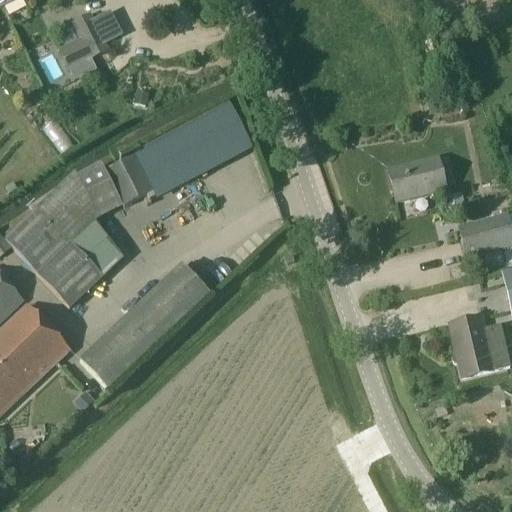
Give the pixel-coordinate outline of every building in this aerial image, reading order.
[(0,0),(0,7),(2,11),(22,0),(0,0)] [(89,17),(71,26),(78,41),(58,52),(68,74),(108,54),(101,42),(119,33),(109,15),(92,23),(89,17)] [(148,97),(135,94),(132,107),(145,110),(148,97)] [(227,112),(133,161),(151,197),(154,202),(248,153),(227,112)] [(101,281),(99,279),(124,256),(95,226),(98,222),(122,210),(123,212),(151,197),(133,161),(104,176),(100,168),(76,181),(74,177),(36,212),(36,213),(4,245),(68,312),(101,281)] [(444,194),(436,162),(388,174),(396,206),(444,194)] [(442,201),(445,218),(465,214),(461,197),(442,201)] [(511,216),(504,219),(505,220),(458,232),(466,262),(471,261),(476,282),(511,273),(511,216)] [(0,260),(10,252),(4,245),(0,239),(0,260)] [(181,269),(79,365),(78,366),(106,395),(209,299),(181,269)] [(511,279),(503,282),(511,319),(511,279)] [(0,325),(23,305),(0,280),(0,325)] [(0,418),(37,384),(69,353),(27,309),(0,333),(0,418)] [(490,316),(450,324),(463,381),(502,373),(490,316)] [(82,416),(93,406),(85,397),(74,408),(82,416)] [(438,421),(446,418),(443,410),(435,412),(438,421)] [(22,475),(30,468),(23,461),(15,467),(22,475)]
